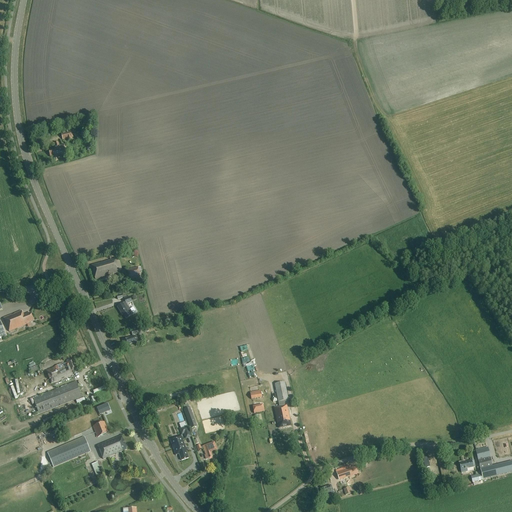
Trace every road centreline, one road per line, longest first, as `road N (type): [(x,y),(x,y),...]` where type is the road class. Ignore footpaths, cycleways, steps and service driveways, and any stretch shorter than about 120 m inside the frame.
road 1 (tertiary): [(72,272),(15,114),(13,52),(24,0)]
road 2 (tertiary): [(198,511),(155,457),(72,272)]
road 3 (unclassified): [(268,511),(328,467),(387,447),(511,431)]
